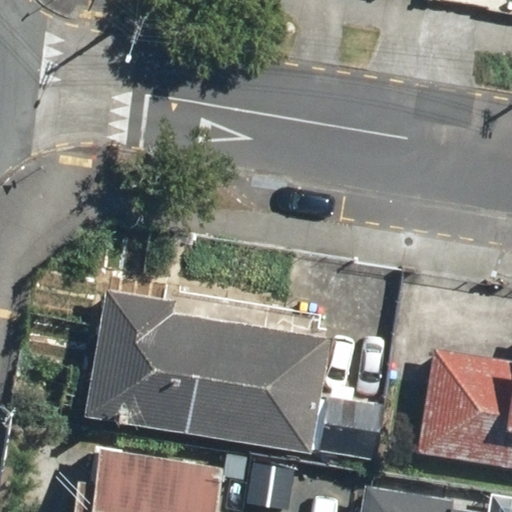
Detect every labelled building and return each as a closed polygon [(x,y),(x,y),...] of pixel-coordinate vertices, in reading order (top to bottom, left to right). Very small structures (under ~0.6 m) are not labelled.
[(99,283),(77,416),(302,454),(322,333),(173,308),(175,296),(99,283)] [(511,356),(425,342),(408,449),(511,465),(511,356)] [(319,396),(312,451),(369,459),(377,404),(319,396)] [(294,475),(287,511),(382,511),(386,490),(294,475)] [(246,511),(247,506),(124,489),(120,511),(246,511)]
